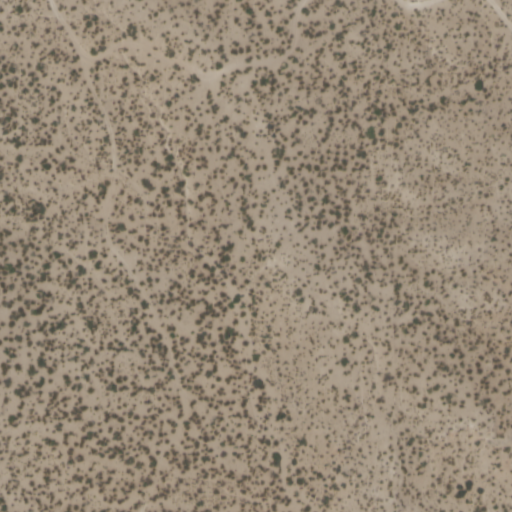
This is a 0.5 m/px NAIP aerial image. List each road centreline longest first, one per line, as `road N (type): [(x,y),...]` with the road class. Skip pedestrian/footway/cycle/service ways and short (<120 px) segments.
road 1 (track): [(46,0),(80,56),(103,117),(107,244),(145,298),(184,404),(154,458),(138,511)]
road 2 (track): [(80,56),(125,39),(201,72),(270,62),(288,46),(300,0)]
road 3 (track): [(396,0),(500,16),(511,30)]
